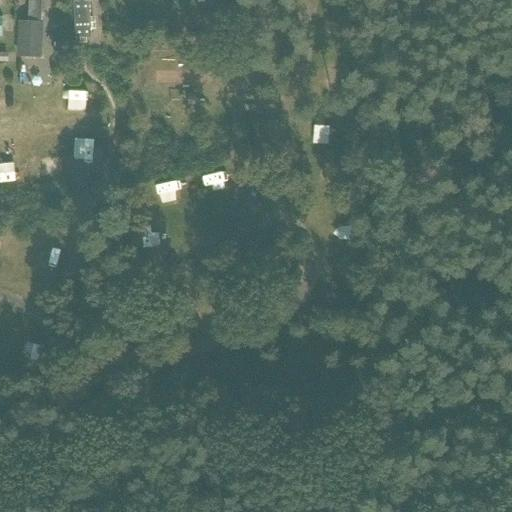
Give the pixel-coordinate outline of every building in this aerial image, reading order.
[(39,51),(41,19),(41,0),(29,0),(28,19),(21,18),(19,50),(39,51)] [(74,2),(75,29),(90,29),(88,1),(74,2)] [(330,16),(328,40),(345,41),(346,17),(330,16)] [(0,52),(0,61),(9,62),(9,53),(0,52)] [(75,138),(74,160),(96,161),(96,139),(75,138)] [(342,182),(342,160),(316,160),(316,181),(342,182)] [(334,249),(355,248),(354,226),(333,228),(334,249)] [(36,267),(59,272),(64,252),(41,246),(36,267)] [(79,312),(107,308),(105,294),(78,298),(79,312)]
